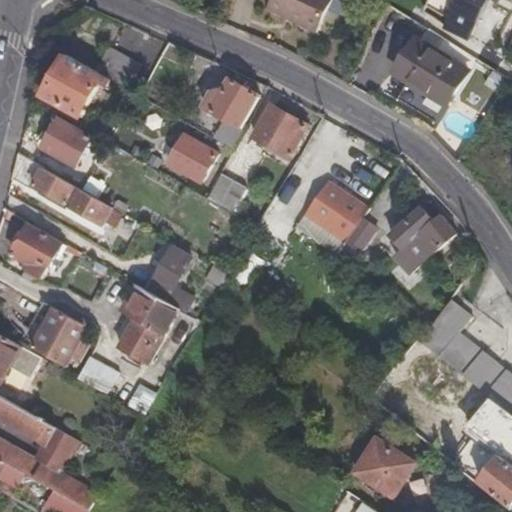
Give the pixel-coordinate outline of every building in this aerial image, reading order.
[(316,35),(333,0),(272,0),(267,11),(316,35)] [(439,0),(430,0),(427,10),(443,17),(449,4),(439,0)] [(456,0),(444,29),(470,41),(488,0),(456,0)] [(414,41),(398,67),(392,76),(444,107),(448,100),(465,71),(414,41)] [(116,78),(131,87),(145,64),(114,45),(100,69),(116,78)] [(100,69),(69,52),(46,94),(83,115),(103,80),(112,85),(116,78),(100,69)] [(221,63),(202,54),(196,67),(215,75),(221,63)] [(340,72),(336,80),(344,83),(348,75),(340,72)] [(244,127),(263,95),(237,78),(226,98),(215,91),(207,105),(244,127)] [(309,123),(275,104),(257,136),(291,156),(309,123)] [(94,136),(61,116),(45,145),(78,164),(94,136)] [(223,150),(189,131),(174,159),(208,179),(223,150)] [(118,206),(20,151),(13,177),(37,191),(40,186),(109,224),(118,206)] [(248,183),(224,169),(209,194),(234,208),(248,183)] [(352,231),(370,205),(333,179),(316,205),(335,220),(333,223),(348,236),(352,231)] [(432,200),(425,206),(437,220),(444,214),(432,200)] [(437,220),(425,206),(394,234),(406,248),(404,250),(413,260),(409,263),(415,271),(458,230),(444,214),(437,220)] [(66,240),(33,222),(18,252),(35,261),(33,265),(48,274),(62,248),(66,240)] [(379,255),(352,231),(348,236),(338,251),(363,269),(379,255)] [(66,240),(62,248),(87,262),(91,254),(66,240)] [(183,305),(185,306),(194,289),(183,282),(198,256),(172,242),(147,284),(183,305)] [(390,245),(379,255),(363,269),(375,278),(399,256),(390,245)] [(225,266),(212,259),(202,276),(215,283),(225,266)] [(147,284),(144,283),(129,310),(141,316),(128,343),(154,359),(183,305),(147,284)] [(484,317),(457,295),(435,323),(425,336),(442,351),(511,408),(511,367),(471,334),(484,317)] [(88,325),(55,306),(37,341),(68,359),(73,353),(76,355),(86,339),(81,336),(88,325)] [(0,358),(13,336),(0,329),(0,358)] [(442,351),(425,336),(415,348),(432,363),(442,351)] [(90,357),(79,379),(111,395),(122,372),(90,357)] [(264,382),(240,418),(252,426),(275,391),(264,382)] [(0,454),(12,461),(92,507),(103,490),(63,467),(80,436),(0,391),(0,414),(50,442),(41,457),(0,432),(0,454)] [(416,461),(379,436),(357,469),(394,495),(416,461)] [(476,442),(460,460),(478,475),(494,458),(476,442)] [(0,466),(6,470),(12,461),(0,454),(0,466)] [(481,481),(511,505),(511,504),(511,463),(502,455),(481,481)]
